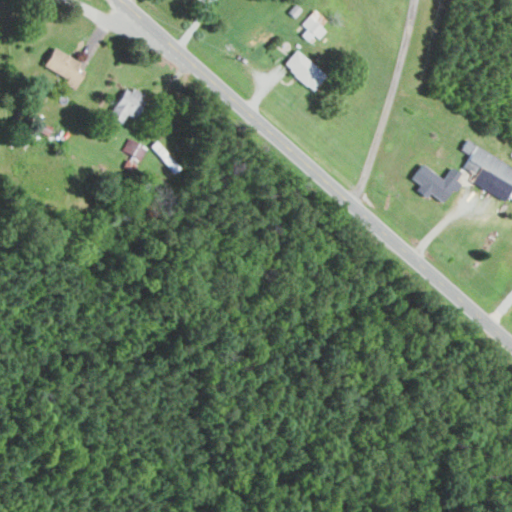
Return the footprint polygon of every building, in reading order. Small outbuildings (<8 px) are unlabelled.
[(310,43),(325,30),(319,25),(325,19),(314,8),(299,22),(304,28),(300,32),(310,43)] [(232,56),(240,49),(230,37),(222,43),(232,56)] [(62,82),(73,88),(84,69),(77,65),(79,61),(52,46),(42,64),(65,77),(62,82)] [(281,65),(312,89),(324,73),(293,49),(281,65)] [(132,117),(144,96),(124,85),(107,115),(120,122),(125,113),(132,117)] [(34,129),(47,135),(51,126),(38,120),(34,129)] [(145,146),(127,137),(120,150),(139,159),(145,146)] [(511,184),(511,166),(474,144),(462,166),(508,192),(511,184)] [(441,178),(420,163),(410,178),(419,184),(415,189),(424,196),(427,191),(442,201),(461,174),(450,166),(441,178)]
